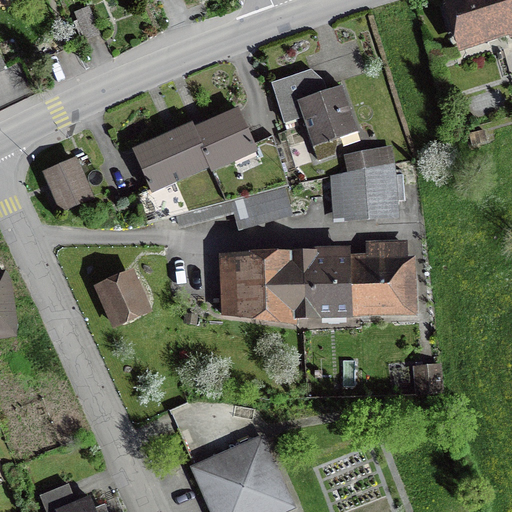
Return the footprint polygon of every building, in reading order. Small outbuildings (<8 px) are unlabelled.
[(511,0),(450,0),(455,14),(464,42),(511,27),(511,0)] [(89,6),(74,12),(78,20),(73,22),(79,38),(84,36),(86,41),(100,35),(89,6)] [(0,73),(8,70),(0,53),(0,73)] [(358,133),(359,132),(343,87),(327,92),(324,82),(312,70),(271,83),(284,126),(303,120),(318,162),(333,157),(339,144),(337,140),(341,139),(343,147),(361,142),(358,133)] [(200,128),(195,131),(192,126),(173,135),(134,152),(152,192),(209,167),(212,173),(257,153),(238,111),(200,128)] [(471,148),(490,142),(487,129),(467,135),(471,148)] [(312,162),(305,141),(289,146),(296,168),(312,162)] [(344,155),(347,173),(395,164),(392,146),(344,155)] [(45,175),(62,212),(92,198),(76,161),(45,175)] [(395,167),(395,164),(347,173),(330,175),(334,223),(400,220),(398,202),(406,202),(404,175),(403,175),(402,170),(399,170),(399,167),(395,167)] [(281,189),(230,203),(238,230),(289,218),(281,189)] [(366,255),(351,256),(353,319),(417,317),(416,258),(408,258),(408,241),(366,242),(366,255)] [(353,328),(353,319),(351,256),(351,247),(312,249),(311,253),(219,255),(221,317),(299,330),(353,328)] [(119,319),(148,306),(134,274),(105,287),(119,319)] [(0,282),(0,327),(10,326),(2,282),(0,282)] [(184,314),(183,325),(199,326),(200,315),(184,314)] [(442,365),(413,367),(415,396),(444,394),(442,365)] [(290,511),(297,509),(264,435),(190,468),(209,511),(290,511)] [(40,496),(46,511),(108,511),(106,505),(95,509),(91,497),(76,503),(69,484),(40,496)]
